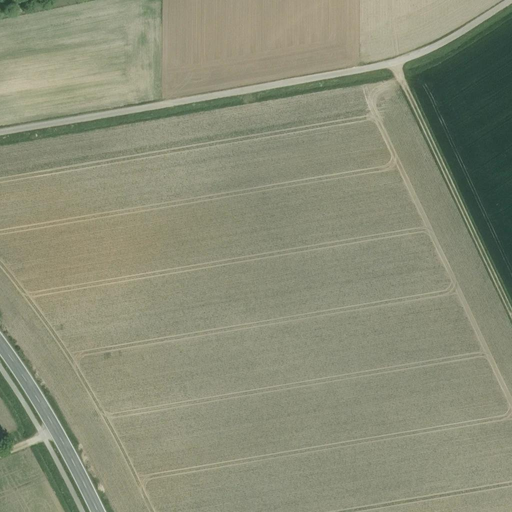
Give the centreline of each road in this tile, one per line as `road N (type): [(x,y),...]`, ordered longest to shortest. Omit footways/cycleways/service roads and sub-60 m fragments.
road 1 (track): [(0,130),(396,59),(503,0)]
road 2 (track): [(396,59),(511,308)]
road 3 (secondary): [(101,511),(0,339)]
